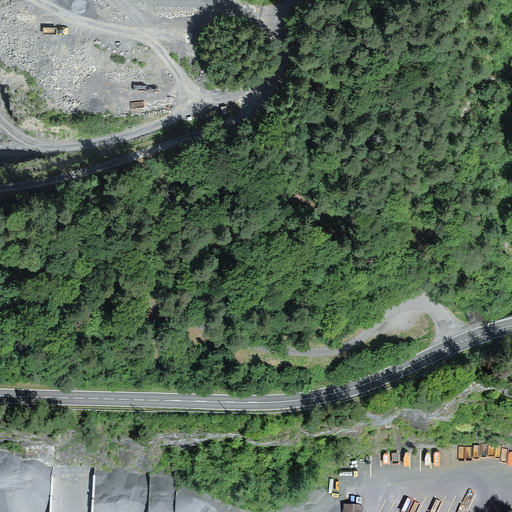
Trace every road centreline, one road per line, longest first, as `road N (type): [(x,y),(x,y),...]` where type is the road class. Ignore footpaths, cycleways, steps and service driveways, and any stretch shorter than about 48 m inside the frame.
road 1 (secondary): [(511,321),(377,379),(303,398),(0,396)]
road 2 (track): [(0,189),(223,126),(260,103),(284,57),(276,28),(229,7),(171,0)]
road 3 (track): [(453,342),(440,315),(421,303),(406,304),(350,344),(300,351),(251,345),(211,331),(171,303),(129,295)]
road 4 (track): [(129,295),(71,288),(0,293)]
